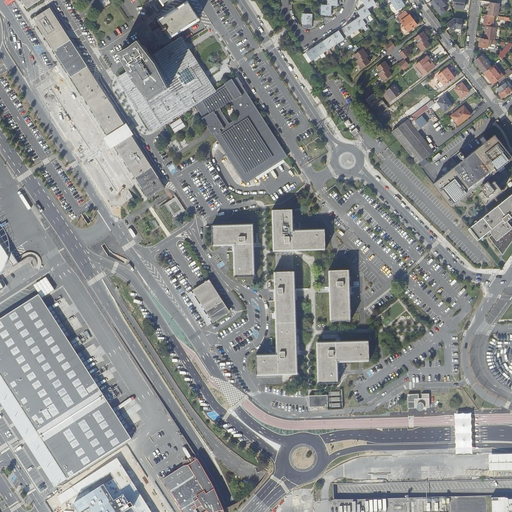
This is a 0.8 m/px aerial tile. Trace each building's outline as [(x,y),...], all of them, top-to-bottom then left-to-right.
[(365,6),(367,8),(368,9),(376,3),(373,0),(363,0),(362,1),(365,6)] [(405,5),(401,0),(395,0),(391,3),(397,11),(405,5)] [(433,0),(430,2),(441,16),(447,11),(445,9),(445,6),(446,5),(442,0),(433,0)] [(169,37),(199,18),(189,2),(159,21),(162,26),(158,29),(159,29),(160,30),(160,31),(161,32),(161,33),(162,34),(162,35),(166,32),(169,37)] [(499,3),(490,2),(488,15),(497,16),(499,3)] [(322,5),(321,15),(331,15),(331,6),(331,5),(328,5),(322,5)] [(465,6),(458,5),(457,9),(459,10),(459,14),(464,15),(465,6)] [(357,11),(360,16),(361,16),(366,24),(369,22),(366,17),(371,14),(368,9),(367,8),(365,6),(357,11)] [(109,135),(124,126),(49,9),(34,18),(109,135)] [(398,17),(403,24),(401,25),(402,26),(400,28),(404,33),(408,30),(408,31),(417,25),(410,15),(409,15),(406,11),(398,17)] [(312,24),(312,14),(303,13),(302,24),(303,24),(303,26),(306,28),(311,28),(312,24)] [(494,16),(485,15),(484,24),(493,25),(494,16)] [(353,22),(358,30),(366,24),(361,16),(360,16),(353,22)] [(454,18),(447,23),(453,31),(457,28),(462,29),(463,19),(454,18)] [(346,36),(347,37),(358,30),(353,22),(341,29),(346,36)] [(497,28),(486,26),(484,39),(495,40),(497,28)] [(331,36),(336,44),(344,39),(344,38),(346,36),(341,29),(331,36)] [(429,39),(423,32),(415,38),(418,42),(417,44),(423,52),(430,45),(427,41),(429,39)] [(322,42),(328,50),(336,44),(331,36),(322,42)] [(119,52),(129,71),(119,77),(154,131),(194,105),(214,92),(179,39),(152,56),(139,40),(130,46),(129,47),(119,52)] [(491,40),(481,39),(480,47),(488,48),(488,45),(488,44),(491,44),(491,40)] [(314,47),(319,55),(328,50),(322,42),(314,47)] [(395,47),(391,42),(385,47),(389,52),(395,47)] [(319,55),(314,47),(313,48),(308,51),(305,52),(306,53),(303,55),(307,62),(310,60),(311,61),(319,55)] [(368,56),(362,49),(354,55),(358,60),(356,61),(362,69),(370,63),(366,58),(368,56)] [(405,49),(400,53),(404,59),(398,64),(402,69),(408,64),(404,59),(409,55),(405,49)] [(506,49),(500,57),(501,58),(502,59),(509,50),(506,49)] [(475,61),(484,73),(493,66),(491,63),(489,65),(481,54),(478,57),(479,59),(475,61)] [(482,54),(481,54),(489,65),(491,63),(487,59),(488,58),(485,55),(482,54)] [(428,62),(430,60),(427,56),(415,65),(423,76),(433,68),(428,62)] [(390,69),(384,61),(376,67),(380,72),(378,73),(384,81),(392,75),(388,70),(390,69)] [(493,66),(484,73),(483,74),(484,76),(486,75),(493,84),(498,80),(500,83),(509,76),(511,74),(511,71),(511,70),(504,76),(495,65),(493,66)] [(455,78),(447,68),(443,71),(441,73),(437,76),(441,81),(436,85),(440,89),(455,78)] [(225,85),(214,92),(194,105),(203,118),(213,134),(244,181),(286,154),(242,85),(243,85),(237,77),(233,80),(232,79),(224,83),(225,85)] [(469,92),(462,83),(454,89),(461,98),(469,92)] [(511,91),(505,83),(497,89),(501,94),(499,94),(503,98),(506,95),(507,96),(510,94),(510,93),(511,91)] [(397,88),(395,84),(385,92),(392,101),(401,94),(397,88)] [(427,104),(431,101),(427,95),(404,113),(404,114),(388,126),(392,131),(404,122),(427,104)] [(453,105),(445,95),(437,102),(444,112),(453,105)] [(382,100),(372,108),(378,116),(388,108),(382,100)] [(432,100),(431,101),(427,104),(430,108),(435,104),(432,100)] [(400,108),(396,102),(380,115),(384,120),(400,108)] [(458,125),(470,116),(467,113),(468,112),(464,106),(451,116),(458,125)] [(431,149),(410,122),(408,123),(407,120),(404,122),(391,132),(417,164),(430,154),(432,152),(430,150),(431,149)] [(133,133),(127,124),(124,126),(109,135),(104,139),(110,148),(116,145),(130,136),(133,133)] [(484,181),(511,158),(511,156),(495,135),(487,141),(483,137),(480,139),(484,144),(433,184),(452,207),(481,183),(482,185),(480,187),(482,190),(479,193),(479,194),(480,196),(486,203),(487,203),(491,200),(502,191),(502,190),(496,182),(495,181),(494,181),(493,182),(491,183),(490,184),(488,181),(485,183),(484,181)] [(130,136),(116,145),(150,198),(164,189),(130,136)] [(288,157),(286,154),(244,181),(245,184),(288,157)] [(472,233),(478,240),(489,231),(492,234),(488,236),(489,238),(492,242),(493,243),(498,249),(502,255),(511,240),(511,193),(468,228),(470,231),(472,230),(474,232),(472,233)] [(165,204),(174,218),(186,210),(176,196),(165,204)] [(326,248),(325,229),(296,230),(296,231),(293,231),(292,209),(273,210),(274,250),(326,248)] [(254,275),(253,224),(212,225),(213,245),(235,244),(235,246),(234,247),(235,276),(254,275)] [(0,290),(4,288),(7,286),(2,279),(0,280),(0,274),(18,263),(0,234),(0,290)] [(294,271),(292,271),(292,268),(287,268),(288,271),(275,271),(277,351),(278,351),(278,354),(256,355),(257,374),(293,373),(297,373),(294,271)] [(350,320),(349,269),(330,270),(331,320),(350,320)] [(229,312),(208,280),(194,289),(195,292),(197,294),(202,302),(206,309),(209,313),(213,319),(214,321),(229,312)] [(193,293),(191,291),(188,293),(208,325),(211,323),(210,321),(213,319),(209,313),(206,314),(203,310),(206,309),(202,302),(199,304),(194,296),(197,294),(195,292),(193,293)] [(0,320),(0,374),(67,480),(131,439),(48,308),(39,295),(0,320)] [(369,360),(369,341),(317,342),(319,383),(338,382),(337,360),(340,360),(340,361),(369,360)] [(297,373),(293,373),(293,378),(291,378),(289,381),(290,384),(302,383),(302,373),(297,373)] [(67,480),(0,374),(0,400),(56,488),(67,480)] [(422,394),(422,398),(419,398),(418,394),(408,394),(408,408),(417,408),(417,409),(418,409),(418,410),(419,410),(420,410),(421,410),(422,410),(422,409),(423,409),(423,408),(424,408),(429,407),(429,394),(422,394)] [(470,414),(455,414),(457,455),(471,454),(470,414)] [(511,454),(490,455),(490,471),(511,470),(511,454)] [(184,466),(163,479),(177,502),(180,506),(179,507),(181,511),(182,511),(220,511),(190,464),(188,465),(184,466)] [(511,511),(511,499),(508,499),(507,498),(506,498),(506,497),(491,498),(491,511),(511,511)]
